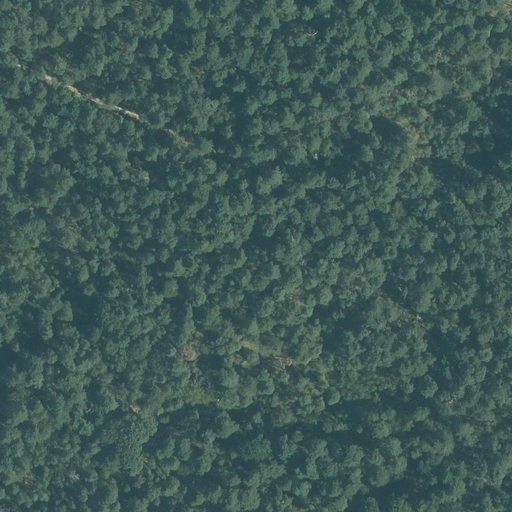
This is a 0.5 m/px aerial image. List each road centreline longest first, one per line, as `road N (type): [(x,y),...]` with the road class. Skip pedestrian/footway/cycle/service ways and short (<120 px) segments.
road 1 (track): [(455,447),(452,391),(433,343),(356,224),(290,179),(0,57)]
road 2 (track): [(455,447),(340,511)]
